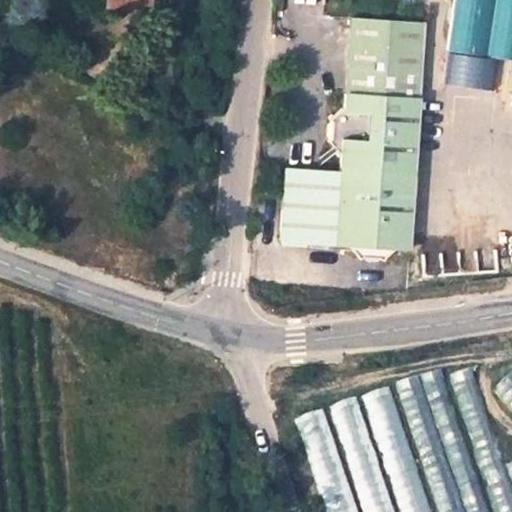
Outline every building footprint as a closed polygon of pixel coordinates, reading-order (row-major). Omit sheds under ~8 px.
[(107,0),(107,7),(131,9),(131,3),(149,4),(149,0),(107,0)] [(511,59),(511,0),(452,0),(445,47),(511,59)] [(349,56),(347,88),(347,90),(422,95),(422,83),(423,70),(426,21),(426,18),(352,13),(352,16),(349,56)] [(416,171),(422,95),(347,90),(346,102),(331,116),(328,141),(342,154),(341,166),(416,171)] [(411,246),(416,171),(341,166),(286,162),(281,237),(351,242),(363,259),(384,260),(398,245),(411,246)]
